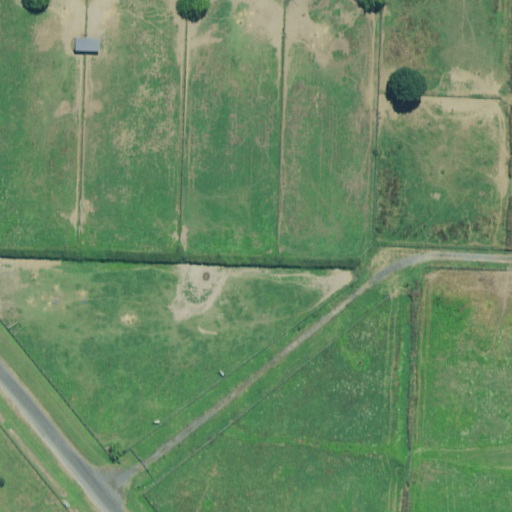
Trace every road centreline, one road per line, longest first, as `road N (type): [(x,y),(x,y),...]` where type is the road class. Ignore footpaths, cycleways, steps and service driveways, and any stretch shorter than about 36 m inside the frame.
road 1 (unknown): [(511,259),(426,257),(388,271),(100,494)]
road 2 (residential): [(0,369),(115,511)]
